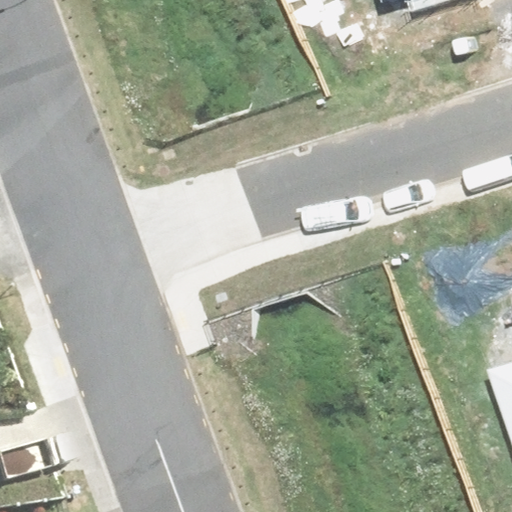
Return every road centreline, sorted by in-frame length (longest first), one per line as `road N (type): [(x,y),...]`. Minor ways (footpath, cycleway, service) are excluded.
road 1 (residential): [(78,229),(511,103)]
road 2 (residential): [(78,229),(182,511)]
road 3 (residential): [(0,14),(78,229)]
